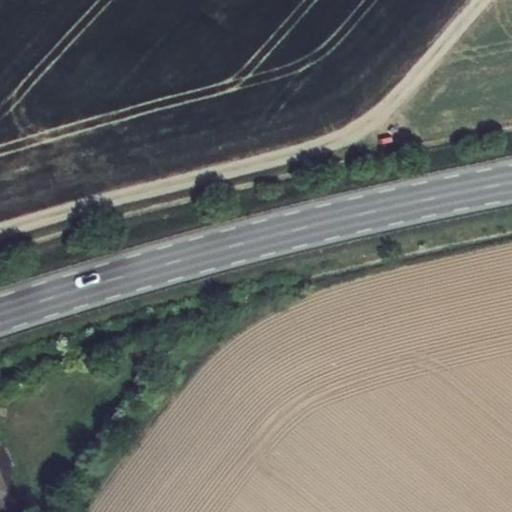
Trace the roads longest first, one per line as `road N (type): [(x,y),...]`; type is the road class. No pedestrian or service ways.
road 1 (track): [(484,0),(411,86),(367,126),(336,141),(0,234)]
road 2 (primary): [(0,312),(284,230),(511,181)]
